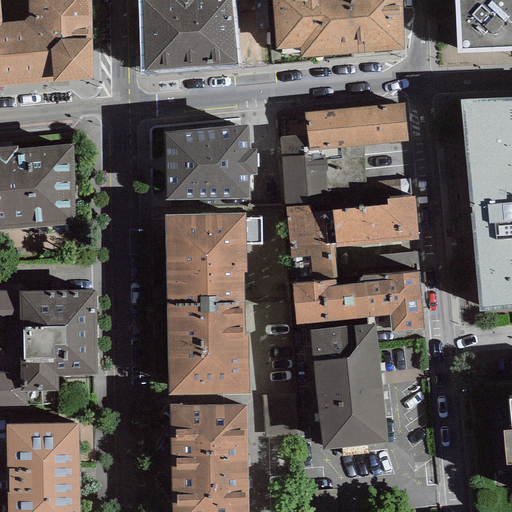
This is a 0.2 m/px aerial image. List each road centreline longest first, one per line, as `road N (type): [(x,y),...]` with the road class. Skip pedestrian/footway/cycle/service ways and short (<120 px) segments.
road 1 (residential): [(457,511),(420,83)]
road 2 (residential): [(122,511),(124,105)]
road 3 (residential): [(124,105),(420,83)]
road 4 (residential): [(0,116),(124,105)]
